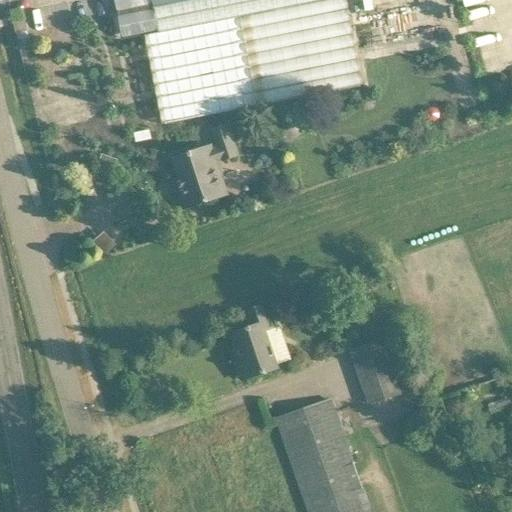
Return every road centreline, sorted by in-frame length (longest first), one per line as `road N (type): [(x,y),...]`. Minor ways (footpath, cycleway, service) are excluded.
road 1 (unclassified): [(103,511),(0,136)]
road 2 (secondary): [(0,338),(31,511)]
